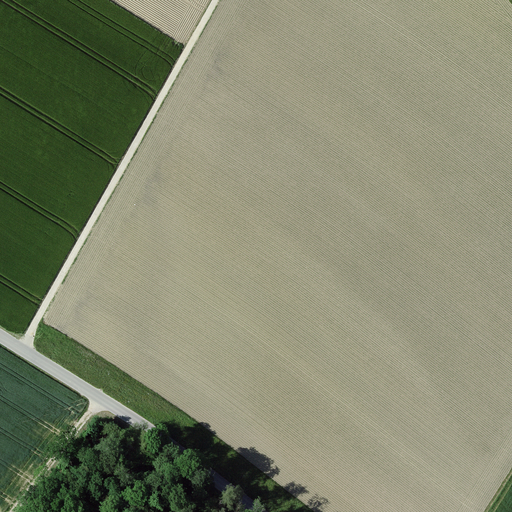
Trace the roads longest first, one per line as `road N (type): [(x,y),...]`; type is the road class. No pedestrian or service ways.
road 1 (track): [(22,349),(217,0)]
road 2 (unclassified): [(259,511),(154,431),(0,335)]
